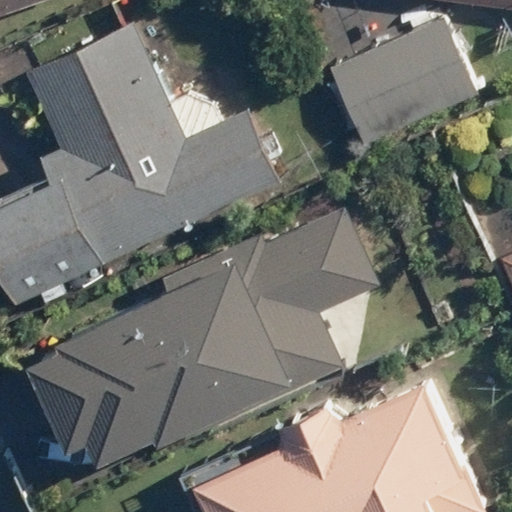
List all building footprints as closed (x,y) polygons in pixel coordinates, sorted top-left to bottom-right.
[(0,0),(0,10),(29,0),(0,0)] [(73,272),(294,169),(265,104),(233,119),(232,118),(231,116),(230,115),(229,113),(229,112),(227,110),(226,109),(225,107),(224,106),(223,105),(222,103),(221,102),(219,101),(218,100),(216,99),(215,98),(213,97),(212,96),(211,95),(209,94),(207,93),(206,93),(204,92),(202,92),(201,91),(199,91),(197,90),(196,90),(194,90),(192,89),(190,89),(189,89),(187,89),(185,89),(183,89),(145,9),(37,60),(73,137),(54,146),(65,171),(0,201),(0,205),(45,302),(80,286),(73,272)] [(490,85),(457,11),(336,64),(369,138),(490,85)] [(274,233),(271,225),(168,270),(175,288),(82,329),(84,335),(46,352),(82,432),(88,429),(92,438),(115,428),(124,449),(178,425),(183,435),(360,357),(337,305),(394,280),(357,197),(274,233)] [(487,458),(445,363),(369,396),(363,384),(192,458),(214,511),(477,511),(459,470),(487,458)]
